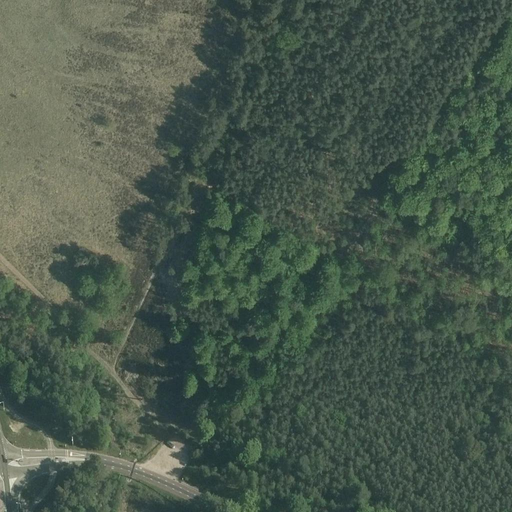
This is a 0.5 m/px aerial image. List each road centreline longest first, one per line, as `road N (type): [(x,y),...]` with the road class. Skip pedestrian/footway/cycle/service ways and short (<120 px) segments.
road 1 (track): [(200,434),(304,328),(382,205),(511,79)]
road 2 (track): [(111,372),(284,0)]
road 3 (track): [(342,511),(200,434)]
road 4 (track): [(0,256),(111,372)]
road 5 (tertiary): [(224,511),(132,469),(85,458)]
